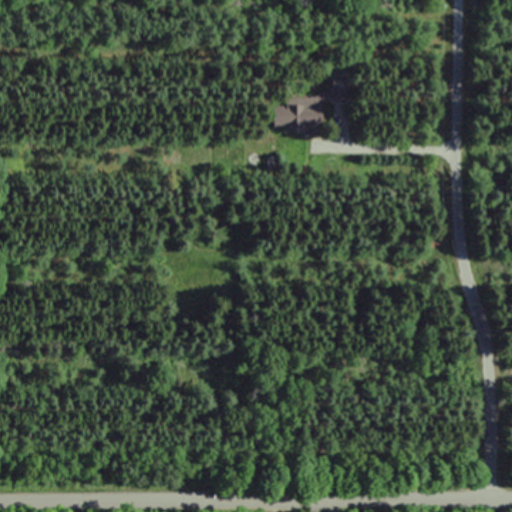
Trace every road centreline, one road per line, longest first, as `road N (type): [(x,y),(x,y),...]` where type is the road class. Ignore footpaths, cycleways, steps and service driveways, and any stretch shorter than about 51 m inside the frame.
road 1 (residential): [(0,495),(511,492)]
road 2 (residential): [(480,492),(491,378),(455,212),(456,0)]
